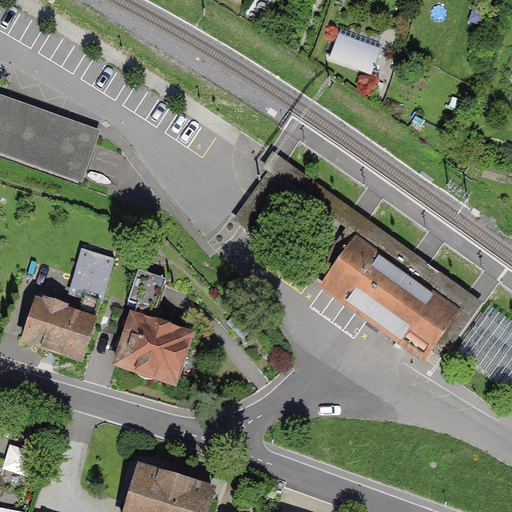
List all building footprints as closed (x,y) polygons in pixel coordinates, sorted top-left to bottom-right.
[(381,50),(339,36),(330,63),(372,76),(381,50)] [(96,130),(0,93),(0,152),(76,182),(96,130)] [(279,154),(262,178),(268,182),(290,198),(354,243),(455,315),(470,325),(487,301),(279,154)] [(268,182),(239,221),(261,237),(290,198),(268,182)] [(455,315),(354,243),(324,286),(424,357),(455,315)] [(70,295),(106,306),(121,258),(84,247),(70,295)] [(129,303),(138,306),(118,367),(137,373),(139,377),(144,380),(150,381),(155,380),(175,386),(191,338),(171,331),(172,326),(160,322),(158,327),(152,325),(167,281),(140,272),(129,303)] [(93,307),(36,291),(23,339),(80,354),(93,307)] [(511,324),(488,308),(455,355),(511,395),(511,324)] [(13,447),(9,468),(25,472),(29,450),(13,447)] [(137,466),(123,511),(211,511),(218,490),(137,466)]
